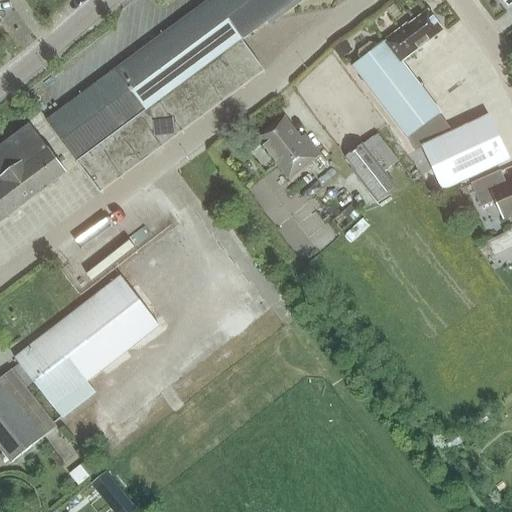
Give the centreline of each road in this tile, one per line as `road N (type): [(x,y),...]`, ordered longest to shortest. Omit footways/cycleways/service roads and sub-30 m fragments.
road 1 (residential): [(0,280),(361,0)]
road 2 (residential): [(0,82),(104,0)]
